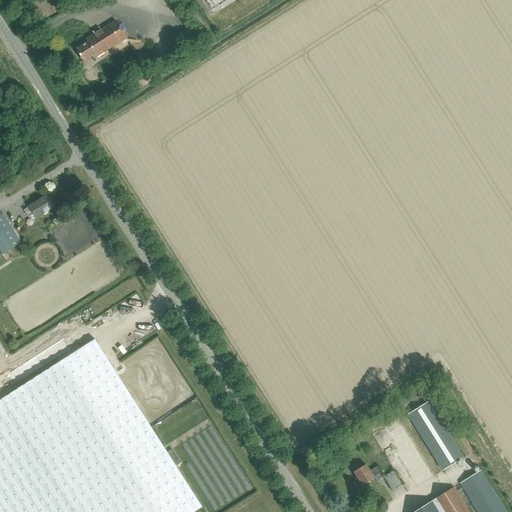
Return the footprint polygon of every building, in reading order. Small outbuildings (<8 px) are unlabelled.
[(93,59),(104,52),(126,38),(116,21),(86,40),(87,42),(76,50),(83,62),(92,56),(93,59)] [(193,39),(187,29),(166,42),(172,52),(193,39)] [(36,219),(55,207),(47,195),(29,207),(29,208),(24,211),(28,217),(33,214),(36,219)] [(0,256),(20,243),(11,229),(10,227),(2,214),(0,215),(0,256)] [(117,324),(129,318),(126,312),(114,318),(117,324)] [(150,319),(141,324),(147,335),(156,330),(150,319)] [(106,324),(94,327),(96,334),(107,331),(106,324)] [(0,511),(194,511),(202,507),(95,340),(68,357),(26,383),(8,395),(0,400),(0,511)] [(116,343),(105,347),(109,357),(120,352),(116,343)] [(0,400),(8,395),(14,391),(3,374),(8,371),(0,358),(0,400)] [(432,403),(411,415),(443,470),(464,458),(432,403)] [(373,477),(380,472),(377,467),(370,471),(366,465),(353,472),(362,486),(374,478),(373,477)] [(393,471),(383,477),(392,491),(402,485),(393,471)] [(477,511),(511,511),(511,510),(510,508),(506,511),(480,471),(459,484),(477,511)] [(468,511),(453,488),(414,511),(468,511)]
